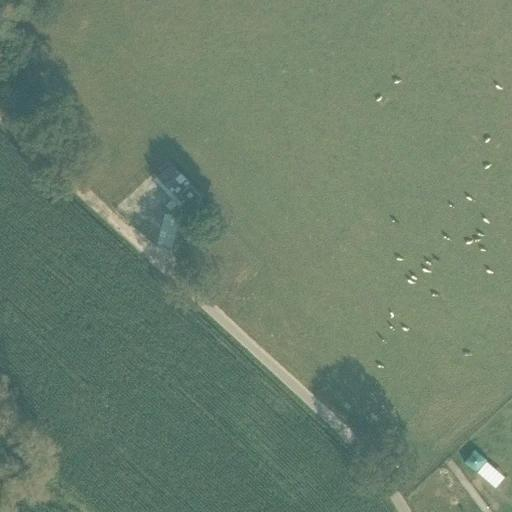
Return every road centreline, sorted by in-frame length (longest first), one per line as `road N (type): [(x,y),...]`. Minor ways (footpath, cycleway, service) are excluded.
road 1 (unclassified): [(403,511),(358,448),(123,230)]
road 2 (track): [(123,230),(0,121)]
